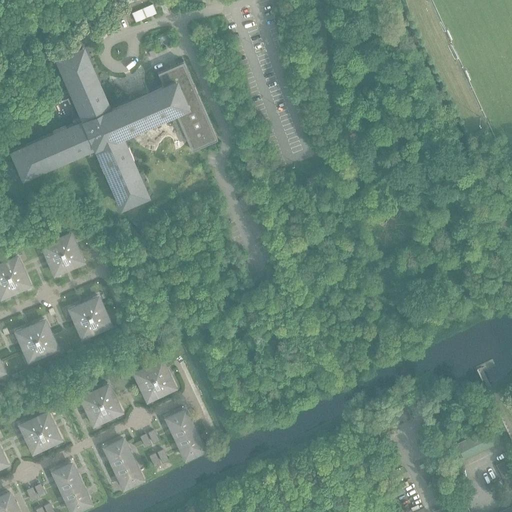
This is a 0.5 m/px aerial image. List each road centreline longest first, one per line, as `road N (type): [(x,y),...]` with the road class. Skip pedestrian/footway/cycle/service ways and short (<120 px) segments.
road 1 (residential): [(0,484),(193,395)]
road 2 (residential): [(177,18),(228,136),(219,172)]
